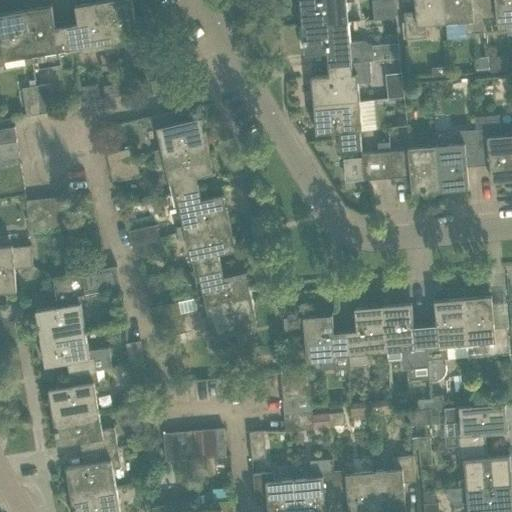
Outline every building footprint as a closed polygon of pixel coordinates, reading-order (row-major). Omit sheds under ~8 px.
[(112,53),(103,0),(74,5),(78,23),(66,25),(71,52),(104,47),(105,54),(112,53)] [(131,0),(104,0),(103,0),(112,53),(119,52),(117,45),(138,41),(139,45),(151,43),(147,16),(135,18),(131,0)] [(346,2),(354,1),(354,0),(299,0),(302,26),(348,22),(346,2)] [(445,23),(443,0),(414,0),(415,12),(403,13),(406,39),(426,37),(425,25),(445,23)] [(471,0),(443,0),(445,23),(465,21),(466,33),(478,32),(486,32),(484,5),(472,6),(471,0)] [(511,21),(511,0),(494,0),(495,5),(484,5),(486,32),(506,30),(505,22),(511,21)] [(52,5),(23,10),(32,62),(38,61),(39,67),(61,63),(60,54),(71,52),(66,25),(55,27),(52,5)] [(32,62),(23,10),(0,13),(0,64),(4,64),(3,60),(24,56),(25,64),(32,62)] [(348,22),(302,26),(305,54),(327,52),(328,63),(370,60),(374,59),(372,45),(362,39),(350,41),(348,22)] [(486,32),(478,32),(479,44),(487,43),(486,32)] [(508,70),(507,56),(488,57),(489,68),(489,71),(508,70)] [(488,57),(474,58),(475,69),(489,68),(488,57)] [(328,63),(329,75),(311,76),(313,105),(359,101),(358,82),(372,81),(370,60),(328,63)] [(449,65),(431,67),(431,68),(432,76),(449,74),(449,65)] [(117,83),(119,95),(133,93),(131,81),(117,83)] [(55,110),(51,91),(50,83),(36,85),(41,113),(55,110)] [(117,83),(111,84),(103,85),(105,98),(119,95),(117,83)] [(41,113),(36,85),(22,88),(27,115),(41,113)] [(359,101),(313,105),(316,133),(338,131),(340,150),(362,148),(360,129),(362,129),(359,101)] [(156,157),(208,144),(201,117),(179,122),(177,110),(149,116),(152,129),(157,128),(161,148),(154,150),(156,157)] [(14,126),(0,128),(0,141),(16,139),(14,126)] [(511,179),(511,133),(496,135),(495,126),(475,128),(478,155),(489,154),(491,181),(511,179)] [(456,142),(437,144),(441,190),(469,188),(466,156),(478,155),(475,128),(455,130),(456,142)] [(0,154),(18,151),(16,139),(0,141),(0,154)] [(389,140),(377,141),(378,151),(382,151),(390,150),(389,140)] [(208,144),(156,157),(157,163),(164,162),(172,194),(199,187),(197,176),(214,172),(208,144)] [(408,147),(408,149),(390,150),(393,177),(410,175),(412,193),(441,190),(437,144),(408,147)] [(109,167),(137,160),(133,147),(106,153),(109,167)] [(390,150),(382,151),(378,151),(362,153),(364,179),(393,177),(390,150)] [(18,151),(0,154),(0,166),(20,163),(18,151)] [(137,160),(109,167),(113,181),(140,174),(137,160)] [(20,163),(0,166),(0,179),(22,176),(20,163)] [(22,176),(0,179),(0,192),(24,188),(22,176)] [(199,187),(172,194),(175,206),(179,205),(184,225),(176,227),(178,233),(230,221),(223,193),(202,198),(199,187)] [(65,196),(52,197),(54,225),(67,224),(65,196)] [(52,197),(39,198),(41,226),(54,225),(52,197)] [(41,226),(39,198),(26,200),(29,228),(41,226)] [(230,221),(178,233),(179,240),(187,239),(194,271),(221,264),(219,253),(236,249),(230,221)] [(156,224),(148,226),(129,230),(132,244),(159,238),(156,224)] [(162,251),(159,238),(132,244),(135,258),(162,251)] [(12,244),(0,245),(0,291),(16,290),(14,267),(33,266),(31,244),(12,246),(12,244)] [(221,264),(194,271),(197,282),(201,281),(206,302),(198,304),(200,310),(252,298),(246,271),(224,276),(221,264)] [(117,265),(73,273),(53,276),(58,306),(36,309),(40,338),(85,330),(81,302),(79,302),(77,294),(102,290),(103,296),(121,293),(117,265)] [(148,294),(158,292),(156,282),(145,284),(148,294)] [(491,295),(463,298),(467,343),(486,341),(488,354),(508,352),(506,327),(494,328),(491,295)] [(252,298),(200,310),(202,317),(209,315),(214,336),(209,337),(212,349),(239,343),(237,331),(259,326),(252,298)] [(437,332),(426,333),(430,380),(437,380),(441,377),(444,373),(446,369),(445,358),(448,357),(447,345),(467,343),(463,298),(434,300),(437,332)] [(178,301),(170,302),(151,307),(154,321),(181,315),(178,301)] [(412,302),(383,305),(387,350),(388,358),(399,356),(400,367),(428,365),(429,380),(430,380),(426,333),(414,334),(412,302)] [(387,350),(383,305),(354,307),(356,330),(345,331),(348,358),(348,367),(370,365),(368,352),(387,350)] [(332,313),(303,316),(307,362),(318,361),(319,369),(348,367),(348,358),(345,331),(334,332),(332,313)] [(184,328),(181,315),(154,321),(157,335),(184,328)] [(85,330),(40,338),(45,366),(67,362),(69,373),(96,368),(110,366),(113,366),(109,346),(89,350),(85,330)] [(140,340),(128,342),(126,342),(130,370),(145,368),(140,340)] [(96,368),(69,373),(71,385),(49,388),(54,417),(99,409),(95,389),(107,387),(105,379),(98,380),(96,368)] [(145,368),(130,370),(133,384),(147,382),(145,368)] [(281,372),(282,385),(310,383),(308,370),(281,372)] [(282,385),(283,398),(311,395),(310,383),(282,385)] [(443,394),(431,395),(431,399),(432,405),(444,404),(443,394)] [(311,395),(283,398),(284,411),(312,408),(311,395)] [(422,400),(421,402),(421,409),(432,409),(432,405),(431,399),(422,400)] [(358,404),(359,415),(374,414),(372,402),(358,404)] [(505,402),(459,406),(444,407),(445,422),(460,421),(462,434),(457,435),(459,447),(486,444),(485,433),(507,431),(505,402)] [(99,409),(54,417),(58,445),(89,440),(91,451),(117,446),(114,426),(102,428),(99,409)] [(343,411),(329,412),(329,417),(330,423),(330,424),(344,423),(343,411)] [(312,414),(284,416),(286,431),(314,428),(312,414)] [(224,427),(215,428),(218,456),(226,455),(224,427)] [(204,457),(192,458),(189,458),(190,471),(213,469),(211,456),(218,456),(215,428),(202,429),(204,457)] [(204,457),(202,429),(189,430),(192,458),(204,457)] [(192,458),(189,430),(177,431),(180,459),(189,458),(192,458)] [(266,458),(264,433),(264,430),(249,431),(252,459),(266,458)] [(180,459),(177,431),(163,432),(166,461),(180,459)] [(429,435),(412,436),(413,448),(419,448),(419,449),(431,448),(429,435)] [(486,444),(459,447),(460,459),(464,459),(465,479),(458,480),(459,487),(511,482),(509,454),(487,456),(486,444)] [(117,446),(91,451),(92,462),(66,466),(71,494),(116,487),(113,467),(121,466),(117,446)] [(431,448),(419,449),(420,463),(432,462),(431,448)] [(416,480),(413,454),(393,456),(394,468),(374,470),(377,511),(406,511),(403,481),(416,480)] [(314,475),(294,477),(297,511),(326,511),(325,498),(336,497),(334,470),(333,458),(321,459),(322,463),(313,464),(314,475)] [(377,511),(374,470),(354,472),(353,460),(344,461),(345,469),(334,470),(336,497),(348,496),(349,511),(377,511)] [(274,479),(274,471),(253,473),(256,504),(268,503),(268,511),(297,511),(294,477),(274,479)] [(459,487),(445,488),(446,497),(453,503),(467,501),(468,511),(496,511),(511,510),(511,483),(511,482),(459,487)] [(120,511),(116,487),(71,494),(73,511),(120,511)] [(234,511),(233,499),(213,501),(213,509),(194,511),(193,511),(234,511)] [(438,511),(439,509),(438,502),(424,503),(424,511),(438,511)]
